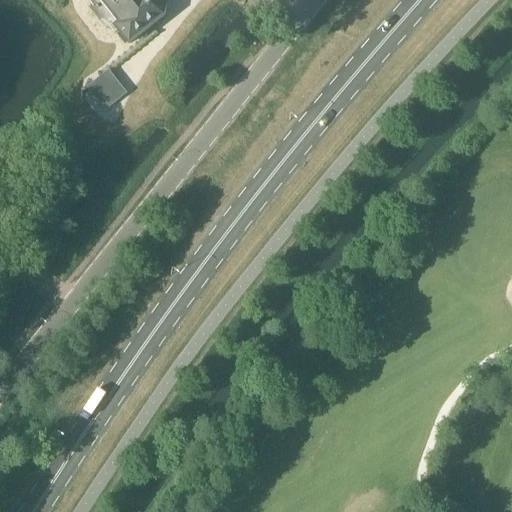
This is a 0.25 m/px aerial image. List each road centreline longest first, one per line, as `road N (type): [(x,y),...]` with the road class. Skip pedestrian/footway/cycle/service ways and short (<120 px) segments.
road 1 (secondary): [(32,511),(277,165),(417,0)]
road 2 (unclassified): [(0,393),(296,20)]
road 3 (unknown): [(291,0),(261,48),(58,293)]
